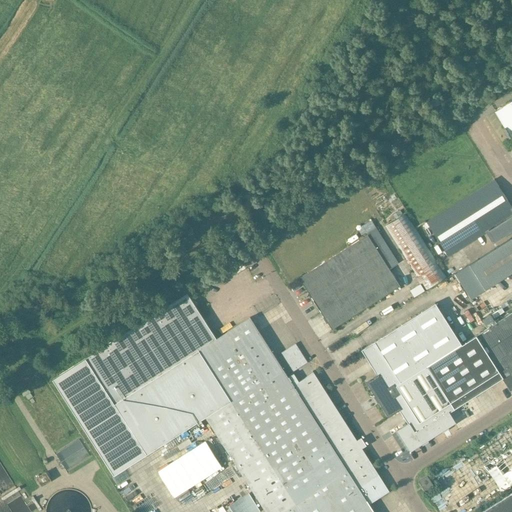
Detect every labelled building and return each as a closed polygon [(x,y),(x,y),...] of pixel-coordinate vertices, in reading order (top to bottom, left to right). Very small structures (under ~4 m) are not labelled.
[(511,100),(495,110),(511,138),(511,100)] [(448,256),(511,215),(511,206),(495,179),(427,223),(448,256)] [(385,226),(394,240),(425,289),(446,277),(406,213),(385,226)] [(401,285),(390,268),(399,263),(376,227),(366,233),(367,235),(300,278),(333,329),(401,285)] [(511,237),(469,264),(462,269),(467,277),(474,272),(485,289),(511,272),(511,237)] [(374,511),(369,504),(390,491),(314,372),(299,381),(294,373),(289,377),(251,318),(217,339),(188,293),(86,358),(53,380),(114,475),(146,454),(206,416),(267,511),(374,511)] [(462,344),(462,345),(435,303),(396,328),(362,350),(378,375),(368,381),(389,415),(399,408),(400,408),(392,397),(398,393),(395,388),(408,379),(422,371),(422,370),(427,367),(462,345),(462,344)] [(511,312),(476,336),(503,378),(510,390),(511,389),(511,312)] [(503,378),(476,336),(462,344),(462,345),(427,367),(455,409),(503,378)] [(434,420),(429,423),(436,434),(455,421),(449,412),(455,409),(427,367),(422,370),(422,371),(408,379),(434,420)] [(409,424),(399,431),(412,450),(436,434),(429,423),(434,420),(408,379),(395,388),(398,393),(392,397),(400,408),(399,408),(409,424)] [(172,497),(222,469),(207,441),(156,469),(172,497)] [(52,480),(46,471),(36,477),(42,486),(52,480)] [(425,490),(434,485),(427,475),(419,480),(425,490)] [(227,505),(231,511),(256,511),(259,510),(248,492),(227,505)] [(511,511),(511,492),(480,511),(511,511)]
